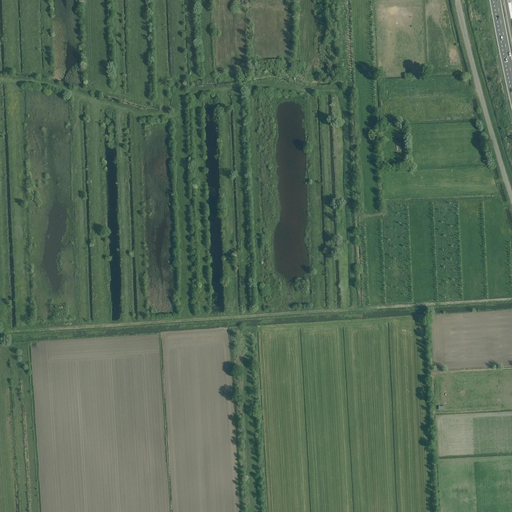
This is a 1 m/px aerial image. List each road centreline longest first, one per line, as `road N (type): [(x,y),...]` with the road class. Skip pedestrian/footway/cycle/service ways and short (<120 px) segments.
road 1 (track): [(511,294),(4,332)]
road 2 (unclassified): [(511,197),(458,0)]
